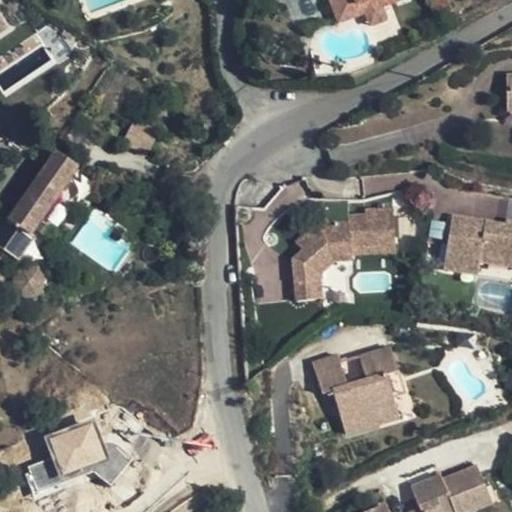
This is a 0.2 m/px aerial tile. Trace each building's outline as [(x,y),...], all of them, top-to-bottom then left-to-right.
[(332,0),(337,9),(362,0),(379,0),(381,4),(390,0),(332,0)] [(379,0),(362,0),(337,9),(340,19),(365,9),(371,24),(386,19),(381,4),(379,0)] [(135,124),(120,146),(141,161),(157,139),(135,124)] [(56,155),(9,222),(26,233),(30,235),(77,169),(56,155)] [(297,256),(297,279),(321,279),(321,272),(334,261),(353,260),(353,251),(397,251),(395,207),(368,208),(368,213),(350,214),(350,217),(320,218),(307,230),(315,238),(297,256)] [(511,226),(454,215),(444,266),(480,272),(483,259),(511,264),(511,226)] [(14,251),(26,233),(9,222),(4,226),(0,230),(0,247),(6,252),(9,248),(14,251)] [(321,279),(297,279),(297,298),(322,297),(321,279)] [(306,370),(320,402),(332,396),(347,437),(381,422),(377,413),(395,405),(387,381),(383,375),(395,370),(386,347),(354,360),(362,383),(346,390),(337,367),(333,359),(306,370)] [(354,360),(337,367),(346,390),(362,383),(354,360)] [(395,370),(383,375),(387,381),(398,377),(395,370)] [(377,413),(381,422),(400,414),(395,405),(377,413)] [(99,471),(101,478),(127,470),(118,440),(101,445),(94,420),(44,436),(51,458),(24,466),(32,492),(99,471)] [(448,511),(453,510),(453,511),(477,511),(492,506),(476,468),(443,482),(440,478),(399,494),(406,511),(448,511)] [(388,511),(384,503),(362,511),(388,511)]
